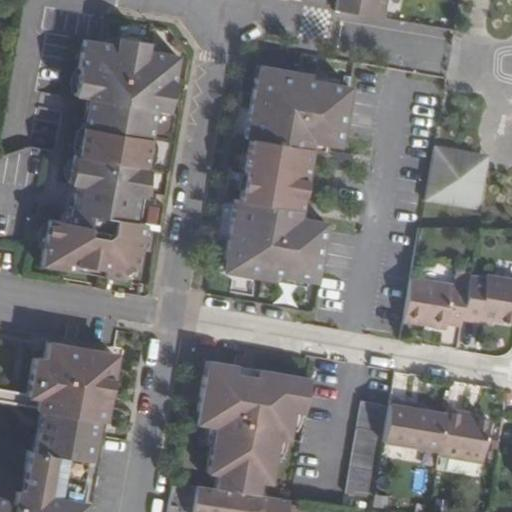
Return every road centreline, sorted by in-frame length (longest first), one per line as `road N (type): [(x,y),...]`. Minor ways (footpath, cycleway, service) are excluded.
road 1 (residential): [(171,315),(511,370)]
road 2 (residential): [(223,12),(171,315)]
road 3 (residential): [(171,315),(136,511)]
